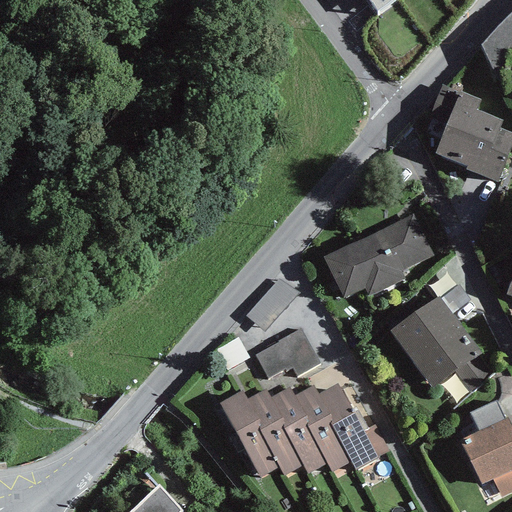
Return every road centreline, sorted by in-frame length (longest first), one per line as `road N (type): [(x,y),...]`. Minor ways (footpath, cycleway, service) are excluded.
road 1 (tertiary): [(396,114),(115,433),(23,511)]
road 2 (residential): [(511,347),(396,114)]
road 3 (tertiary): [(498,0),(396,114)]
road 4 (residential): [(396,114),(313,0)]
